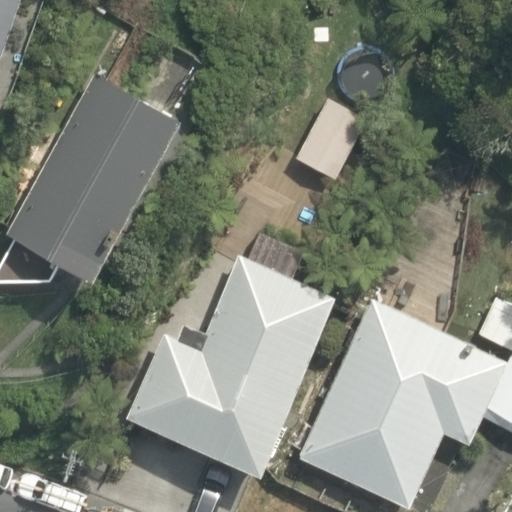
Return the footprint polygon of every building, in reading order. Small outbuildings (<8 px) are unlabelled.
[(0,0),(0,194),(17,199),(72,0),(0,0)] [(365,106),(305,80),(275,148),(336,175),(365,106)] [(226,137),(113,88),(42,254),(155,303),(226,137)] [(373,304),(245,259),(214,346),(180,334),(145,434),(307,491),(316,467),(373,304)] [(316,467),(438,511),(462,442),(491,452),(511,393),(511,353),(373,304),(316,467)]
